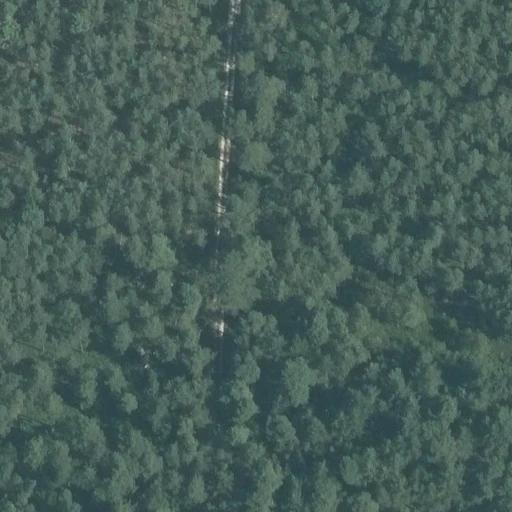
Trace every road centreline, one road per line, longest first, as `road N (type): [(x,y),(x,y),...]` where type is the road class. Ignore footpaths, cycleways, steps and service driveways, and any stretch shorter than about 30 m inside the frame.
road 1 (track): [(204,511),(234,0)]
road 2 (track): [(215,275),(0,294)]
